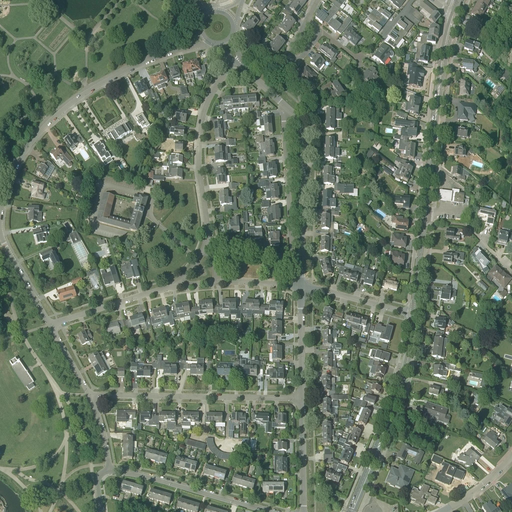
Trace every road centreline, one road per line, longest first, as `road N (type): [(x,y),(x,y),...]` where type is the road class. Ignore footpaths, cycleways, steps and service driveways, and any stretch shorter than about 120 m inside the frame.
road 1 (secondary): [(413,314),(438,91),(456,8)]
road 2 (residential): [(0,214),(20,159),(63,109),(185,47)]
road 3 (residential): [(300,400),(89,395)]
road 4 (secondary): [(350,511),(396,398),(413,314)]
road 5 (residential): [(208,242),(198,133),(233,60)]
road 6 (residential): [(109,471),(272,511)]
road 7 (residential): [(301,260),(302,133),(280,103)]
road 8 (residential): [(289,259),(280,103)]
road 9 (residential): [(50,325),(166,289)]
